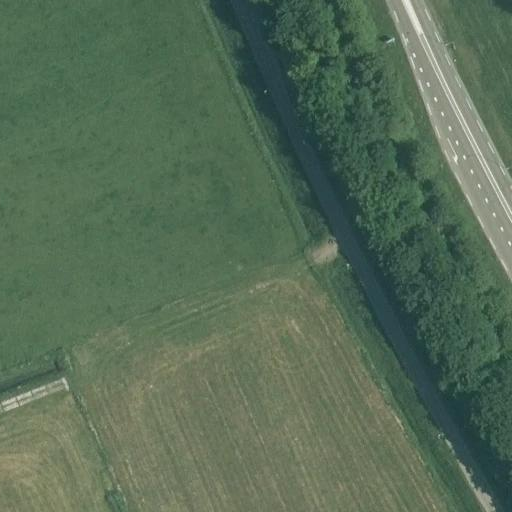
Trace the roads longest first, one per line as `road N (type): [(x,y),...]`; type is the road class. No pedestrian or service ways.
road 1 (unclassified): [(501,511),(233,0)]
road 2 (primary): [(511,218),(405,0)]
